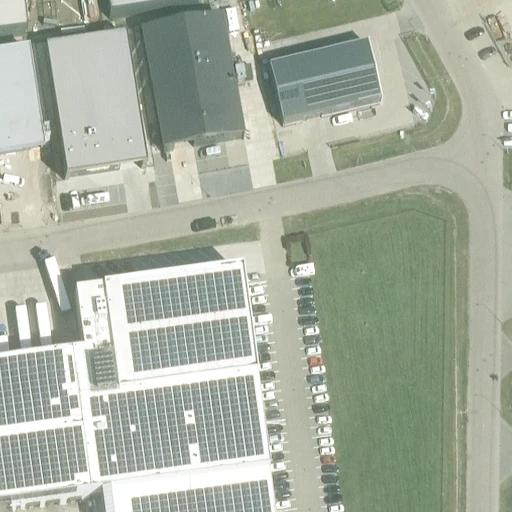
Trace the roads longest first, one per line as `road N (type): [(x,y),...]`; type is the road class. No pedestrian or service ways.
road 1 (unclassified): [(0,249),(233,210),(485,148)]
road 2 (unclassified): [(479,511),(485,148)]
road 3 (unclassified): [(485,148),(479,99),(425,0)]
